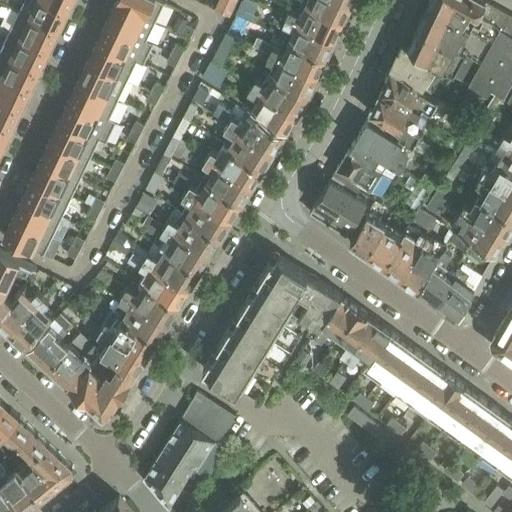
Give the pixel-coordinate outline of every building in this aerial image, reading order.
[(24,0),(20,10),(60,29),(69,9),(49,0),(24,0)] [(73,0),(49,0),(69,9),(73,0)] [(160,0),(117,0),(117,1),(156,20),(165,2),(160,0)] [(220,0),(217,7),(232,13),(237,0),(220,0)] [(290,7),(287,14),(335,37),(343,19),(302,0),(298,10),(290,7)] [(302,0),(343,19),(352,0),(351,0),(302,0)] [(431,2),(430,3),(468,25),(476,13),(478,14),(486,0),(428,0),(428,1),(431,2)] [(156,20),(117,1),(107,21),(147,39),(156,20)] [(243,1),(240,13),(256,17),(259,5),(243,1)] [(478,31),(468,25),(430,3),(426,12),(424,11),(419,22),(421,24),(420,25),(467,51),(478,31)] [(502,23),(508,12),(501,8),(495,19),(502,23)] [(11,29),(51,48),(60,29),(20,10),(11,29)] [(287,14),(278,33),(286,36),(326,55),(335,37),(287,14)] [(147,39),(107,21),(98,40),(138,59),(137,59),(144,63),(154,42),(147,39)] [(196,28),(187,24),(182,33),(191,37),(196,28)] [(420,25),(410,47),(452,72),(455,74),(467,51),(420,25)] [(41,68),(51,48),(11,29),(2,49),(41,68)] [(226,30),(206,77),(219,82),(239,35),(226,30)] [(273,44),(269,51),(318,74),(326,55),(286,36),(281,48),(273,44)] [(128,78),(137,59),(138,59),(98,40),(89,59),(128,78)] [(391,68),(423,88),(426,84),(433,88),(441,76),(447,80),(452,72),(410,47),(403,42),(391,68)] [(172,52),(181,56),(186,47),(177,43),(172,52)] [(0,72),(32,87),(41,68),(2,49),(0,52),(0,72)] [(269,72),(309,93),(310,91),(318,74),(269,51),(266,57),(275,61),(269,72)] [(172,52),(167,61),(176,65),(181,56),(172,52)] [(119,98),(128,78),(89,59),(79,79),(119,98)] [(391,68),(381,90),(412,109),(418,100),(432,109),(439,98),(423,88),(391,68)] [(32,87),(0,72),(0,95),(23,107),(32,87)] [(256,77),(252,83),(298,111),(309,93),(269,72),(264,81),(256,77)] [(110,117),(119,98),(79,79),(70,98),(110,117)] [(157,81),(152,90),(161,95),(166,86),(157,81)] [(287,129),(298,111),(252,83),(248,90),(256,94),(248,105),(287,129)] [(152,90),(147,99),(156,104),(161,95),(152,90)] [(420,114),(412,109),(381,90),(371,112),(400,131),(398,134),(414,144),(423,130),(414,124),(420,114)] [(0,119),(14,126),(23,107),(0,95),(0,119)] [(70,98),(70,99),(61,118),(100,137),(107,140),(117,120),(110,117),(70,98)] [(214,113),(229,122),(274,150),(284,132),(247,109),(240,119),(233,115),(235,112),(220,103),(214,113)] [(91,156),(100,137),(61,118),(51,137),(91,156)] [(0,119),(0,143),(4,146),(14,126),(0,119)] [(367,119),(355,139),(381,156),(401,169),(409,157),(394,148),(399,139),(367,119)] [(132,129),(141,133),(146,124),(137,120),(132,129)] [(274,150),(229,122),(224,128),(232,133),(225,143),(263,167),(274,150)] [(132,129),(127,138),(136,142),(141,133),(132,129)] [(500,139),(511,145),(511,137),(504,132),(500,139)] [(51,137),(42,157),(82,176),(91,156),(51,137)] [(375,165),(381,156),(355,139),(338,168),(379,194),(388,179),(381,175),(384,171),(375,165)] [(504,151),(498,161),(511,169),(511,145),(500,139),(497,146),(504,151)] [(263,167),(225,143),(224,142),(217,153),(212,149),(207,156),(252,184),(263,167)] [(252,184),(207,156),(204,162),(210,167),(204,177),(242,201),(252,184)] [(72,195),(82,176),(42,157),(33,176),(72,195)] [(121,171),(126,163),(117,158),(112,167),(121,171)] [(481,174),(511,191),(511,169),(498,161),(492,171),(485,167),(481,174)] [(112,167),(107,176),(116,181),(121,171),(112,167)] [(484,185),(478,196),(511,215),(511,191),(481,174),(477,180),(484,185)] [(72,195),(33,176),(23,196),(63,215),(72,195)] [(242,201),(204,177),(197,187),(190,183),(186,190),(231,218),(242,201)] [(311,212),(329,223),(352,185),(345,181),(342,185),(331,178),(311,212)] [(359,189),(352,185),(329,223),(352,237),(367,214),(362,210),(368,200),(357,194),(359,189)] [(231,218),(186,190),(182,197),(189,201),(183,211),(221,234),(231,218)] [(63,215),(23,196),(14,215),(54,234),(63,215)] [(97,196),(92,205),(101,210),(106,201),(97,196)] [(461,208),(505,235),(511,223),(511,215),(478,196),(473,206),(465,201),(461,208)] [(96,219),(101,210),(92,205),(87,214),(96,219)] [(221,234),(183,211),(176,207),(165,224),(210,252),(221,234)] [(495,252),(505,235),(461,208),(457,215),(465,220),(458,230),(495,252)] [(368,212),(367,214),(352,237),(350,240),(367,253),(385,225),(386,223),(368,212)] [(210,252),(165,224),(149,214),(142,225),(157,234),(153,240),(155,241),(162,245),(200,269),(210,252)] [(54,234),(14,215),(4,236),(34,250),(35,248),(45,253),(54,234)] [(402,236),(385,225),(367,253),(385,266),(402,236)] [(401,277),(427,233),(421,230),(416,237),(405,231),(402,236),(385,266),(401,277)] [(419,290),(436,260),(440,253),(429,246),(434,237),(427,233),(401,277),(419,290)] [(86,239),(77,234),(72,243),(81,248),(86,239)] [(200,269),(162,245),(155,241),(144,258),(189,286),(200,269)] [(72,243),(67,252),(76,257),(81,248),(72,243)] [(0,249),(0,280),(9,284),(15,273),(25,278),(36,267),(0,249)] [(141,279),(179,303),(189,286),(144,258),(133,251),(128,260),(139,266),(140,265),(147,269),(141,279)] [(204,368),(237,388),(299,290),(310,297),(301,312),(304,314),(324,282),(276,252),(204,368)] [(436,260),(419,290),(438,304),(456,274),(436,260)] [(460,315),(475,288),(465,280),(470,273),(461,266),(456,274),(438,304),(454,316),(455,317),(456,317),(457,317),(458,317),(459,316),(460,315)] [(123,292),(168,320),(179,303),(141,279),(135,289),(128,284),(123,292)] [(0,312),(13,298),(6,292),(9,284),(0,280),(0,312)] [(324,282),(304,314),(313,320),(308,327),(315,332),(342,293),(324,282)] [(0,312),(0,320),(11,331),(44,294),(39,289),(33,295),(24,286),(13,298),(0,312)] [(120,313),(158,337),(168,320),(123,292),(119,298),(126,302),(120,313)] [(359,305),(342,293),(315,332),(321,336),(325,331),(335,338),(359,305)] [(50,300),(44,294),(11,331),(26,344),(54,315),(44,306),(50,300)] [(511,304),(493,336),(494,345),(509,356),(511,351),(511,304)] [(375,317),(359,305),(335,338),(345,345),(341,351),(347,355),(375,317)] [(102,325),(147,354),(158,337),(120,313),(113,309),(102,325)] [(367,361),(391,329),(375,317),(347,355),(354,360),(358,355),(367,361)] [(28,347),(49,366),(70,344),(57,332),(58,330),(51,323),(28,347)] [(147,354),(102,325),(98,332),(105,336),(99,347),(118,359),(111,370),(108,367),(103,376),(104,376),(88,402),(101,415),(110,414),(147,354)] [(391,329),(367,361),(377,368),(373,374),(380,379),(407,341),(391,329)] [(407,341),(380,379),(386,384),(390,378),(400,385),(423,353),(407,341)] [(70,386),(90,364),(93,361),(85,354),(83,356),(70,344),(49,366),(70,386)] [(412,403),(439,364),(423,353),(400,385),(409,392),(405,397),(412,403)] [(104,376),(103,376),(90,364),(70,386),(88,402),(104,376)] [(439,364),(412,403),(419,407),(423,402),(432,409),(456,376),(439,364)] [(438,421),(445,426),(472,388),(456,376),(432,409),(442,415),(438,421)] [(488,400),(472,388),(445,426),(452,431),(456,425),(465,432),(488,400)] [(146,476),(170,505),(183,484),(187,486),(190,481),(186,478),(195,464),(209,472),(226,445),(220,441),(237,414),(199,390),(146,476)] [(490,401),(488,400),(465,432),(466,433),(478,442),(474,448),(481,453),(508,415),(490,401)] [(4,404),(0,407),(0,438),(2,436),(3,434),(20,416),(12,408),(10,410),(4,404)] [(419,468),(425,460),(354,404),(348,413),(419,468)] [(511,443),(511,417),(508,415),(481,453),(487,458),(492,451),(501,458),(511,443)] [(20,416),(3,434),(2,436),(11,444),(16,438),(31,450),(34,453),(48,442),(20,416)] [(48,442),(34,453),(60,483),(73,473),(73,465),(48,442)] [(506,471),(511,475),(511,443),(501,458),(510,465),(506,471)] [(34,453),(31,450),(25,454),(29,458),(18,466),(43,497),(52,489),(51,487),(57,482),(58,484),(60,483),(34,453)] [(43,497),(18,466),(9,474),(0,462),(0,476),(26,507),(32,502),(33,504),(43,497)] [(19,511),(26,507),(0,476),(0,509),(2,511),(19,511)] [(261,511),(241,489),(214,511),(261,511)] [(134,511),(120,495),(100,511),(134,511)]
